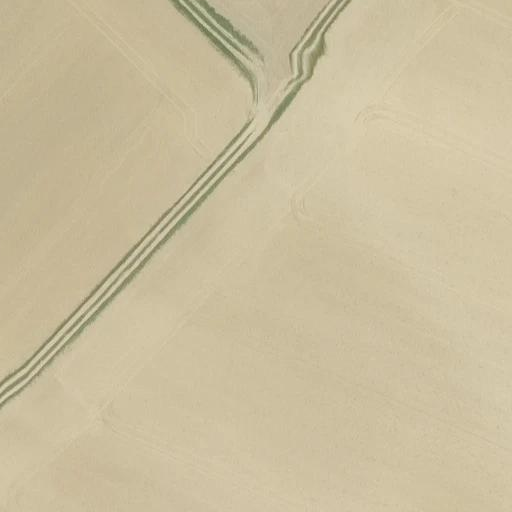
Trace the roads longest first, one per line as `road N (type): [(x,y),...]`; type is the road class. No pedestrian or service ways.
road 1 (track): [(349,0),(254,124),(0,394)]
road 2 (track): [(275,95),(175,0)]
